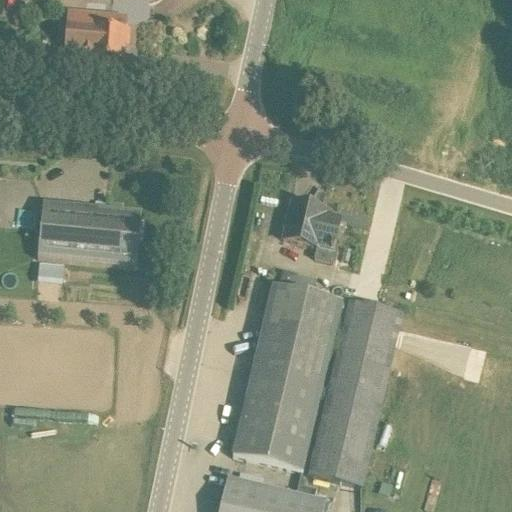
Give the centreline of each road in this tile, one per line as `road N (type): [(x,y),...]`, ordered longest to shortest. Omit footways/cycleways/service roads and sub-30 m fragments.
road 1 (unclassified): [(158,511),(229,135)]
road 2 (unclassified): [(511,209),(229,135)]
road 3 (unclassified): [(229,135),(0,114)]
road 4 (unclassified): [(229,135),(261,0)]
